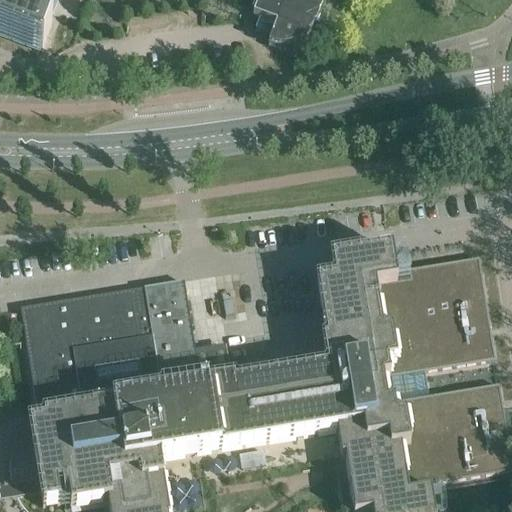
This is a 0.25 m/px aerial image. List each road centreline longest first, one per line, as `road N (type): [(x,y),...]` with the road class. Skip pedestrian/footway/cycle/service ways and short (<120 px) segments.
road 1 (tertiary): [(511,72),(218,141)]
road 2 (tertiary): [(218,141),(298,142),(511,113)]
road 3 (tertiary): [(218,141),(0,152)]
